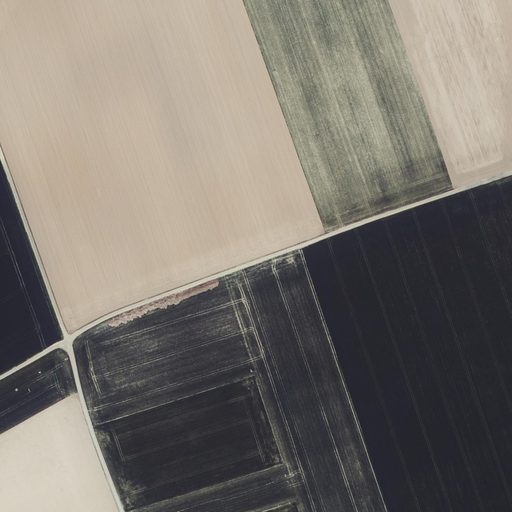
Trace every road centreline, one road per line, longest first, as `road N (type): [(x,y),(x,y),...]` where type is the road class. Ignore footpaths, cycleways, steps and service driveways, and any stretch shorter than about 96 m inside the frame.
road 1 (track): [(511,172),(118,312),(67,339)]
road 2 (track): [(0,149),(67,339)]
road 3 (track): [(67,339),(122,511)]
